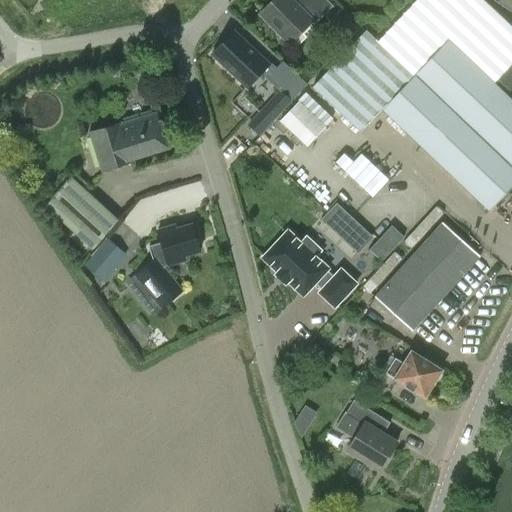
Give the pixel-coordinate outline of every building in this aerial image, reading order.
[(289,0),(278,0),(263,16),(288,42),(318,12),(306,0),(303,0),(297,7),(289,0)] [(511,100),(507,95),(511,89),(500,78),(511,64),(511,26),(483,0),(417,0),(378,42),(366,30),(313,87),(360,132),(382,110),(490,212),(491,211),(490,211),(510,190),(511,191),(511,100)] [(324,25),(345,44),(359,29),(339,10),(324,25)] [(270,64),(234,31),(211,55),(247,88),(270,64)] [(276,79),(290,90),(299,79),(285,68),(276,79)] [(307,147),(325,127),(298,102),(280,121),(307,147)] [(132,159),(169,148),(158,114),(122,125),(121,123),(90,133),(103,173),(133,163),(132,159)] [(331,157),(387,214),(395,206),(340,149),(331,157)] [(47,201),(95,245),(121,216),(73,172),(47,201)] [(355,252),(371,235),(334,201),(318,217),(355,252)] [(377,298),(413,331),(480,257),(443,224),(377,298)] [(155,262),(137,277),(129,283),(155,315),(163,309),(183,293),(164,270),(169,265),(185,260),(184,257),(200,252),(192,225),(176,230),(174,225),(158,230),(162,243),(150,248),(155,262)] [(381,263),(403,239),(391,228),(369,252),(381,263)] [(287,232),(262,259),(303,297),(314,284),(322,290),(319,293),(335,308),(356,284),(340,270),(334,277),(326,271),(328,269),(314,257),(320,251),(305,238),(300,244),(287,232)] [(110,235),(96,251),(114,267),(128,250),(110,235)] [(328,365),(334,356),(315,344),(309,354),(328,365)] [(424,359),(415,353),(412,351),(404,363),(395,357),(386,372),(425,397),(442,371),(424,359)] [(349,451),(381,471),(398,442),(376,429),(383,418),(355,400),(338,428),(356,439),(349,451)] [(303,404),(291,424),(301,430),(313,411),(303,404)]
